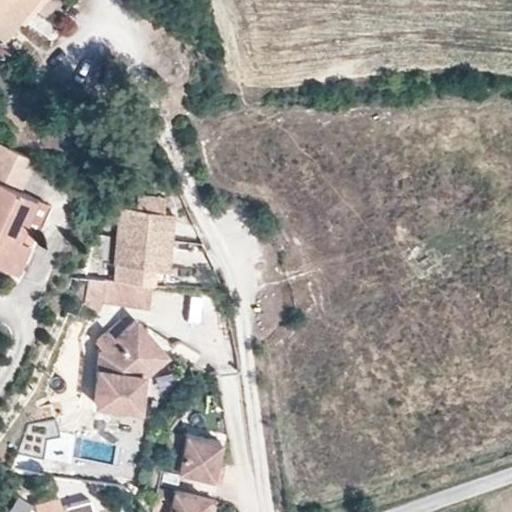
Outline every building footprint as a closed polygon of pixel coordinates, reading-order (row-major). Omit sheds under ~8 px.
[(0,0),(0,37),(1,38),(17,18),(28,4),(36,10),(43,0),(0,0)] [(47,18),(58,3),(53,0),(43,0),(36,10),(47,18)] [(6,42),(22,22),(17,18),(1,38),(6,42)] [(20,190),(34,158),(0,142),(0,264),(16,272),(29,243),(14,237),(32,196),(20,190)] [(162,211),(164,196),(137,193),(136,208),(162,211)] [(29,243),(47,202),(32,196),(14,237),(29,243)] [(121,207),(113,280),(124,281),(150,283),(152,267),(167,269),(173,212),(162,211),(136,208),(121,207)] [(165,284),(167,269),(152,267),(150,283),(165,284)] [(124,281),(113,280),(88,277),(82,305),(97,308),(100,303),(148,307),(150,283),(124,281)] [(142,374),(166,353),(136,320),(115,339),(108,331),(96,341),(103,349),(98,354),(94,403),(138,408),(142,374)] [(182,450),(185,435),(169,431),(166,447),(182,450)] [(216,462),(220,441),(185,434),(185,435),(182,450),(166,447),(162,467),(212,478),(216,462)] [(220,480),(223,464),(216,462),(212,478),(220,480)] [(204,511),(208,498),(173,491),(173,492),(158,488),(153,508),(168,511),(204,511)] [(213,511),(216,500),(208,498),(204,511),(213,511)] [(16,511),(35,511),(38,506),(24,499),(16,511)]
